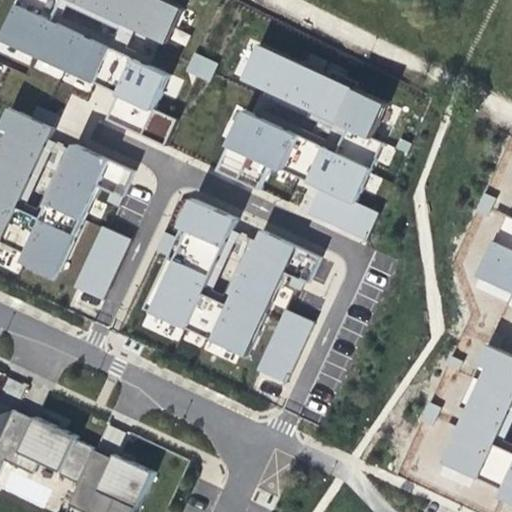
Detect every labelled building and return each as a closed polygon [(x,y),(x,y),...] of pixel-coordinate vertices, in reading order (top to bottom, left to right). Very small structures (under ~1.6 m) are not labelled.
[(21,0),(3,39),(98,83),(114,48),(54,21),(63,0),(74,0),(136,29),(169,44),(185,9),(166,0),(21,0)] [(109,88),(125,53),(150,65),(153,59),(128,47),(136,29),(74,0),(63,0),(54,21),(114,48),(98,83),(109,88)] [(261,44),(245,79),(269,91),(350,128),(323,187),(311,213),(369,239),(382,212),(358,202),(386,143),(375,137),(390,103),(358,89),(332,77),(261,44)] [(186,72),(210,82),(218,62),(194,52),(186,72)] [(157,109),(172,76),(150,65),(125,53),(109,88),(121,94),(110,119),(167,146),(179,120),(157,109)] [(332,77),(358,89),(361,82),(335,70),(332,77)] [(261,109),(258,115),(327,147),(311,182),(323,187),(350,128),(269,91),(266,97),(334,128),(329,140),(261,109)] [(0,157),(21,112),(13,108),(0,135),(0,157)] [(258,115),(247,110),(220,171),(261,190),(273,164),(311,182),(327,147),(258,115)] [(33,117),(21,112),(0,157),(0,241),(28,254),(63,270),(101,187),(125,197),(137,171),(79,144),(76,151),(44,219),(20,208),(51,140),(56,128),(33,117)] [(76,151),(51,140),(20,208),(44,219),(76,151)] [(249,357),(288,274),(311,284),(323,257),(265,231),(260,242),(231,305),(206,294),(235,230),(240,219),(197,199),(184,227),(192,230),(154,312),(249,357)] [(511,219),(508,217),(479,278),(511,292),(511,219)] [(131,239),(103,227),(77,287),(105,299),(131,239)] [(192,230),(184,227),(146,309),(154,312),(192,230)] [(260,242),(235,230),(206,294),(231,305),(260,242)] [(63,270),(28,254),(24,262),(59,278),(63,270)] [(315,322),(287,310),(260,370),(288,383),(315,322)] [(511,492),(511,450),(496,443),(511,408),(511,354),(490,345),(475,376),(484,381),(470,410),(444,461),(505,489),(511,492)] [(484,381),(475,376),(461,406),(470,410),(484,381)] [(0,404),(0,442),(15,411),(0,404)] [(511,408),(496,443),(511,450),(511,408)] [(37,420),(15,411),(0,444),(0,475),(7,461),(37,474),(42,461),(63,471),(61,474),(81,483),(96,448),(78,440),(80,436),(64,429),(38,417),(37,420)] [(116,460),(96,451),(81,483),(71,505),(86,511),(138,511),(157,472),(127,459),(118,455),(116,460)] [(511,492),(505,489),(501,498),(511,503),(511,492)]
